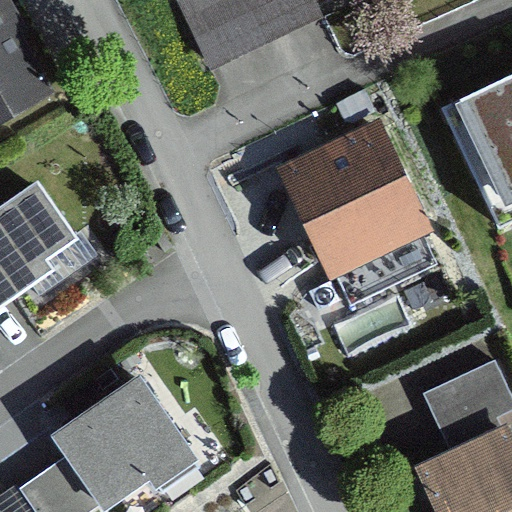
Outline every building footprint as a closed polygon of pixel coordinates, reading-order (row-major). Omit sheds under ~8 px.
[(301,17),(312,11),(307,0),(185,0),(175,5),(204,64),(222,55),(250,41),(276,29),(301,17)] [(0,113),(39,91),(8,37),(14,34),(0,9),(0,113)] [(511,70),(441,104),(496,220),(511,212),(511,70)] [(282,175),(329,274),(420,230),(373,131),(282,175)] [(67,241),(33,191),(0,213),(0,301),(44,271),(37,261),(67,241)] [(106,511),(199,447),(139,363),(42,432),(98,511),(106,511)] [(511,410),(511,409),(491,364),(439,388),(469,451),(420,474),(437,511),(511,511),(511,459),(493,420),(511,410)]
